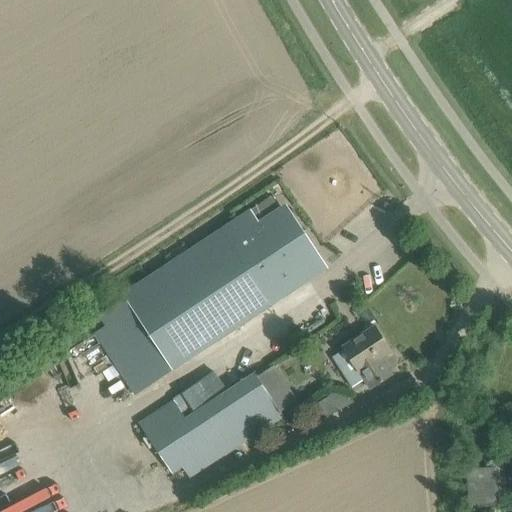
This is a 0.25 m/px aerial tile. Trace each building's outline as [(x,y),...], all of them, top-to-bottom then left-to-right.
[(97,336),(137,394),(323,272),(273,196),(256,207),(98,311),(110,328),(97,336)] [(352,312),(364,325),(377,313),(365,300),(352,312)] [(376,326),(344,347),(358,368),(345,377),(353,389),(366,380),(371,388),(393,374),(386,363),(384,364),(380,359),(392,351),(376,326)] [(175,401),(140,424),(173,473),(205,451),(212,462),(284,415),(281,411),(256,373),(187,419),(175,401)] [(511,461),(511,430),(511,431),(511,432),(511,434),(504,439),(506,444),(503,446),(511,462),(511,461)] [(64,432),(35,444),(40,455),(57,448),(78,500),(90,495),(64,432)] [(505,466),(476,467),(478,507),(502,507),(502,491),(506,491),(505,466)]
